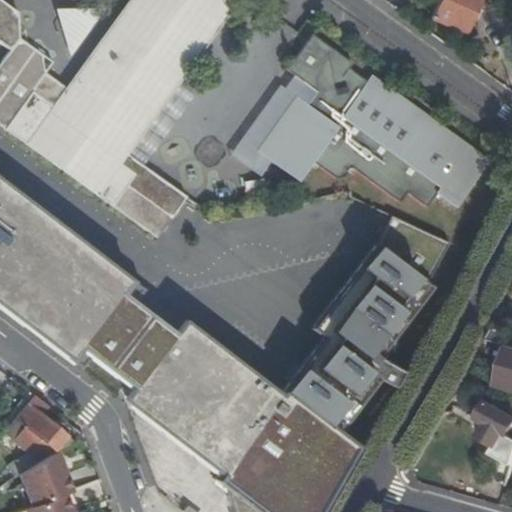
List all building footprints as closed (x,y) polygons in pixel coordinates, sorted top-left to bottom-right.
[(250,0),(122,0),(66,85),(51,72),(56,56),(22,36),(17,3),(11,0),(0,0),(0,39),(8,45),(0,55),(0,123),(163,238),(187,199),(190,194),(134,161),(250,0)] [(437,0),(430,16),(463,30),(476,0),(437,0)] [(367,81),(308,39),(282,75),(290,79),(234,157),(266,179),(275,166),(299,183),(313,164),(333,178),(340,177),(348,166),(397,201),(404,191),(426,207),(437,191),(457,205),(488,161),(370,76),(367,81)] [(144,289),(0,180),(0,304),(125,403),(218,473),(209,481),(220,491),(227,511),(314,511),(331,487),(315,478),(364,389),(380,398),(388,383),(372,374),(444,240),(387,214),(374,242),(371,240),(309,325),(320,334),(280,387),(194,324),(184,336),(136,301),(144,289)] [(511,333),(493,327),(486,340),(508,346),(511,346),(511,333)] [(511,346),(508,346),(498,385),(511,389),(511,346)] [(47,405),(34,396),(15,418),(28,428),(16,442),(26,451),(38,461),(72,439),(40,413),(47,405)] [(489,475),(508,485),(511,473),(511,437),(509,435),(511,429),(511,416),(488,403),(479,420),(487,424),(480,437),(497,446),(492,454),(499,458),(489,475)] [(28,428),(15,418),(4,432),(16,442),(28,428)] [(6,464),(13,476),(38,461),(26,451),(6,464)]
